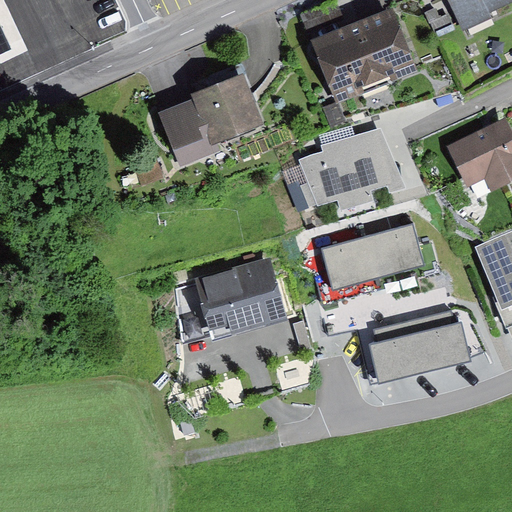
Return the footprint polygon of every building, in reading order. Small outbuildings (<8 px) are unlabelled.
[(338,0),(303,12),(310,30),(344,19),(338,0)] [(450,0),(464,28),(491,16),(488,10),(510,0),(450,0)] [(394,6),(313,36),(338,101),(419,71),(394,6)] [(437,6),(426,12),(430,20),(441,15),(437,6)] [(192,94),(161,106),(185,165),(235,145),(231,135),(265,121),(245,69),(191,91),(192,94)] [(511,178),(511,123),(507,114),(449,143),(470,184),(486,177),(492,188),(511,178)] [(324,149),(301,157),(309,180),(301,182),(310,207),(338,197),(341,208),(405,186),(383,123),(322,144),(324,149)] [(158,159),(137,167),(144,185),(165,177),(158,159)] [(413,222),(322,247),(333,287),(424,263),(413,222)] [(511,230),(475,246),(511,332),(511,230)] [(272,258),(197,279),(198,284),(176,289),(181,343),(213,337),(288,316),(272,258)] [(450,310),(374,326),(377,336),(370,338),(379,378),(470,358),(460,315),(452,317),(450,310)]
